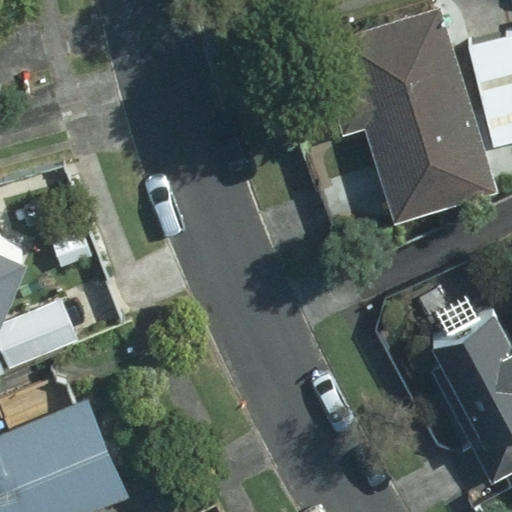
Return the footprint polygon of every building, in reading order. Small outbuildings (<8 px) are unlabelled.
[(35,0),(0,0),(0,12),(36,2),(35,0)] [(342,79),(354,117),(376,111),(407,208),(507,177),(451,0),(412,0),(347,20),(363,72),(342,79)] [(511,22),(472,35),(503,135),(511,132),(511,22)] [(0,306),(8,310),(41,233),(0,214),(0,306)] [(69,289),(0,317),(0,324),(5,336),(0,337),(0,372),(17,365),(88,336),(69,289)] [(511,308),(506,297),(438,331),(508,470),(511,468),(511,308)] [(0,511),(64,511),(137,483),(96,383),(0,421),(0,511)]
